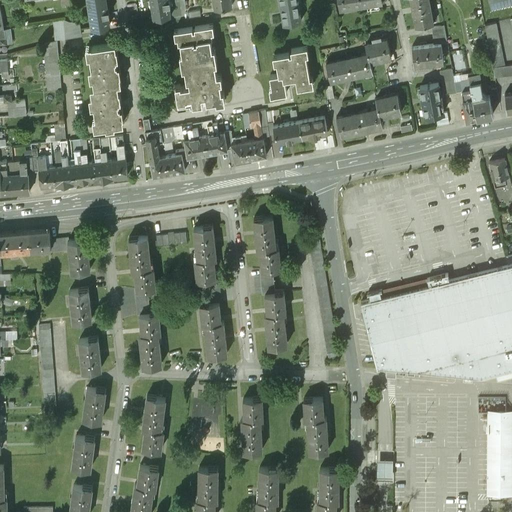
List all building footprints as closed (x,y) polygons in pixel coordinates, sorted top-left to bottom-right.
[(105,0),(97,0),(89,1),(93,27),(110,24),(108,14),(109,14),(108,9),(107,9),(105,0)] [(150,0),(154,17),(171,14),(169,4),(170,4),(169,0),(150,0)] [(297,0),(280,0),(284,22),(301,20),(297,0)] [(410,0),(416,26),(433,23),(429,0),(410,0)] [(511,0),(488,0),(491,10),(511,5),(511,0)] [(79,22),(65,23),(66,38),(81,35),(79,22)] [(496,22),(485,25),(488,44),(500,42),(496,22)] [(210,23),(195,26),(196,29),(193,29),(192,26),(178,29),(179,36),(178,36),(179,42),(181,41),(183,52),(184,52),(186,68),(185,68),(187,80),(189,79),(190,84),(181,86),(180,84),(172,85),(174,95),(177,95),(178,105),(186,104),(186,105),(191,104),(191,103),(198,102),(198,103),(203,102),(201,94),(204,94),(206,93),(207,100),(221,98),(220,90),(221,90),(220,81),(219,81),(217,74),(215,63),(214,63),(211,47),(212,47),(211,36),(213,36),(212,31),(211,31),(210,23)] [(444,25),(432,26),(434,44),(441,43),(441,44),(447,43),(444,25)] [(387,38),(373,41),(373,44),(366,45),(368,52),(370,62),(383,58),(383,55),(390,53),(387,38)] [(58,40),(44,44),(46,62),(60,60),(58,40)] [(115,42),(90,46),(92,55),(91,55),(93,67),(90,67),(91,78),(94,77),(95,86),(91,86),(93,95),(90,95),(92,106),(95,105),(97,117),(98,125),(115,123),(124,122),(123,115),(120,116),(120,114),(121,114),(120,105),(119,106),(118,101),(119,101),(118,92),(117,93),(116,91),(119,90),(118,82),(121,82),(120,73),(118,74),(117,71),(118,71),(117,63),(116,63),(115,58),(116,58),(115,50),(114,50),(114,48),(116,48),(115,42)] [(500,42),(488,44),(493,66),(504,65),(500,42)] [(434,44),(412,47),(414,66),(443,62),(441,44),(441,43),(434,44)] [(304,46),(291,48),(292,53),(289,54),(289,52),(277,54),(278,62),(277,62),(279,73),(270,75),(272,87),(272,86),(274,94),(287,92),(285,82),(296,80),(297,86),(310,84),(309,77),(306,54),(305,54),(304,46)] [(368,52),(354,55),(355,56),(347,57),(352,76),(365,73),(364,70),(372,68),(370,62),(368,52)] [(347,57),(340,59),(340,58),(326,61),(330,77),(338,76),(338,79),(352,76),(347,57)] [(0,69),(2,69),(9,68),(8,59),(0,59),(0,69)] [(60,60),(46,62),(47,82),(62,81),(60,60)] [(504,65),(493,66),(495,77),(511,74),(511,63),(511,64),(504,65)] [(452,68),(440,70),(442,81),(454,79),(452,68)] [(478,72),(468,73),(470,82),(480,80),(478,72)] [(454,79),(442,81),(445,94),(456,92),(454,79)] [(480,80),(470,82),(471,88),(473,97),(473,98),(486,95),(482,94),(480,80)] [(62,81),(47,82),(48,90),(62,88),(62,81)] [(438,82),(420,86),(425,115),(444,111),(438,82)] [(465,89),(462,90),(463,99),(473,97),(471,88),(465,89)] [(397,92),(383,95),(383,96),(376,98),(378,106),(380,116),(394,113),(393,110),(401,108),(397,92)] [(486,95),(473,98),(477,117),(493,113),(489,95),(486,95)] [(463,99),(467,119),(477,117),(473,98),(473,97),(463,99)] [(16,106),(9,106),(9,116),(26,114),(26,105),(16,106)] [(378,106),(365,109),(365,110),(358,112),(362,130),(375,127),(375,124),(382,122),(380,116),(378,106)] [(351,113),(337,116),(340,131),(348,130),(349,133),(362,130),(358,112),(351,114),(351,113)] [(325,115),(299,120),(302,137),(312,135),(313,136),(318,135),(317,134),(328,132),(325,115)] [(149,118),(143,119),(145,131),(151,130),(149,118)] [(299,120),(274,124),(277,141),(287,140),(287,141),(292,140),(292,139),(302,137),(299,120)] [(260,124),(254,125),(256,137),(263,136),(260,124)] [(151,130),(145,131),(146,137),(156,135),(157,142),(160,142),(157,128),(151,130)] [(219,131),(214,132),(217,150),(228,149),(228,148),(225,135),(224,130),(219,131)] [(209,133),(204,134),(208,152),(217,150),(214,132),(209,133)] [(199,135),(195,135),(198,154),(208,152),(204,134),(199,135)] [(157,142),(156,135),(146,137),(154,175),(169,172),(166,154),(160,156),(157,142)] [(190,136),(184,137),(185,143),(188,155),(188,156),(198,154),(195,135),(190,136)] [(256,137),(247,139),(250,157),(266,154),(263,136),(256,137)] [(232,142),(231,142),(232,147),(235,160),(250,157),(247,139),(232,142)] [(124,143),(117,144),(119,157),(126,156),(124,143)] [(62,149),(55,150),(57,164),(53,165),(55,183),(66,182),(63,163),(62,155),(62,149)] [(181,152),(166,154),(169,172),(185,170),(183,156),(182,152),(181,152)] [(45,153),(38,154),(40,166),(47,166),(45,153)] [(119,157),(112,157),(114,176),(128,174),(126,156),(119,157)] [(108,158),(102,159),(104,177),(114,176),(112,157),(108,158)] [(97,159),(92,160),(94,178),(104,177),(102,159),(97,159)] [(507,159),(492,162),(495,178),(510,175),(507,159)] [(88,160),(82,161),(85,179),(94,178),(92,160),(88,160)] [(0,164),(0,168),(0,193),(16,192),(14,173),(8,174),(7,161),(0,162),(0,161),(0,164)] [(77,161),(73,162),(75,180),(85,179),(82,161),(77,161)] [(69,162),(63,163),(66,182),(75,181),(75,180),(73,162),(69,162)] [(40,166),(39,167),(42,185),(55,183),(53,165),(47,166),(40,166)] [(21,173),(14,173),(16,192),(30,190),(28,172),(21,173)] [(273,215),(263,216),(263,217),(254,218),(258,249),(260,248),(262,267),(263,268),(272,267),(272,265),(281,264),(279,246),(276,246),(273,215)] [(213,226),(203,227),(203,225),(194,226),(198,257),(195,258),(197,276),(206,275),(206,277),(216,276),(216,275),(214,256),(216,256),(213,226)] [(49,227),(30,229),(31,248),(50,246),(51,246),(50,238),(49,227)] [(30,229),(0,231),(0,246),(0,251),(13,250),(13,252),(18,251),(18,249),(31,248),(30,229)] [(186,230),(156,233),(158,245),(187,241),(186,230)] [(138,237),(129,238),(132,268),(135,268),(137,288),(147,287),(147,285),(155,284),(153,265),(151,266),(147,234),(138,235),(138,237)] [(69,235),(50,238),(51,246),(50,246),(50,250),(69,247),(68,238),(69,238),(69,235)] [(78,239),(77,237),(69,238),(68,238),(69,247),(72,269),(81,268),(81,267),(90,266),(87,238),(78,239)] [(328,285),(320,238),(309,240),(317,287),(328,285)] [(511,263),(449,279),(448,273),(427,278),(429,285),(381,297),(380,290),(370,293),(371,299),(361,302),(377,366),(380,365),(386,366),(385,376),(395,377),(396,367),(464,373),(463,379),(472,380),(473,374),(481,374),(487,373),(488,377),(496,375),(497,379),(511,375),(511,263)] [(272,267),(263,268),(262,267),(260,268),(263,293),(265,292),(275,291),(272,267)] [(206,277),(208,302),(209,302),(219,300),(219,301),(221,301),(218,275),(216,275),(216,276),(206,277)] [(429,285),(427,278),(380,290),(381,297),(429,285)] [(328,285),(317,287),(328,352),(338,350),(328,285)] [(79,287),(70,288),(73,319),(83,318),(82,317),(92,316),(88,288),(79,289),(79,287)] [(137,288),(135,288),(138,313),(140,313),(150,311),(147,287),(137,288)] [(284,292),(275,293),(275,291),(265,292),(268,312),(265,312),(268,343),(278,342),(278,344),(287,343),(284,311),(286,311),(284,292)] [(219,300),(209,302),(209,303),(200,304),(202,323),(205,322),(209,354),(218,353),(218,351),(227,350),(223,319),(221,320),(219,301),(219,300)] [(150,311),(140,313),(142,332),(139,333),(143,363),(152,362),(152,364),(162,363),(158,331),(161,331),(159,312),(150,313),(150,311)] [(50,322),(39,323),(46,411),(57,410),(50,322)] [(98,338),(89,339),(89,337),(79,338),(83,369),(92,368),(92,366),(101,365),(98,338)] [(96,388),(87,387),(83,417),(92,419),(93,417),(102,418),(105,391),(96,390),(96,388)] [(156,397),(146,396),(142,427),(145,427),(142,447),(152,448),(152,447),(161,448),(163,429),(161,429),(165,397),(156,396),(156,397)] [(253,399),(253,397),(243,397),(244,417),(242,417),(243,448),(253,448),(253,449),(262,449),(261,417),(263,417),(262,398),(253,399)] [(322,397),(312,397),(313,399),(304,400),(305,418),(308,418),(310,450),(319,449),(319,448),(328,447),(326,416),(324,416),(322,397)] [(511,484),(511,411),(489,411),(488,491),(511,492),(511,484)] [(85,436),(76,435),(72,466),(81,467),(81,466),(91,467),(94,439),(85,438),(85,436)] [(393,457),(377,458),(377,476),(393,476),(393,457)] [(150,466),(140,465),(137,484),(135,484),(130,511),(149,511),(153,487),(156,487),(158,469),(150,468),(150,466)] [(208,467),(199,467),(199,498),(196,498),(195,511),(214,511),(215,499),(217,499),(218,468),(208,468),(208,467)] [(269,467),(260,467),(259,499),(257,499),(256,511),(275,511),(276,499),(278,499),(278,469),(269,469),(269,467)] [(329,467),(320,467),(320,499),(317,499),(317,511),(335,511),(336,500),(338,500),(339,469),(329,469),(329,467)] [(83,486),(74,484),(70,511),(88,511),(92,488),(83,487),(83,486)]
